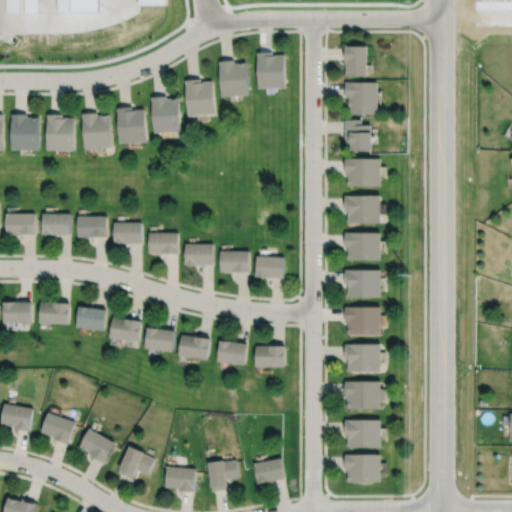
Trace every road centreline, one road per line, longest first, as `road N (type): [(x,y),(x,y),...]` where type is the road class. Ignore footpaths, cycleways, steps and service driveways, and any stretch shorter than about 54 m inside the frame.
road 1 (tertiary): [(440,0),(439,511)]
road 2 (residential): [(312,511),(312,18)]
road 3 (residential): [(441,18),(245,19),(105,76),(0,79)]
road 4 (residential): [(0,267),(101,274),(207,304),(312,314)]
road 5 (residential): [(128,511),(39,467),(0,459)]
